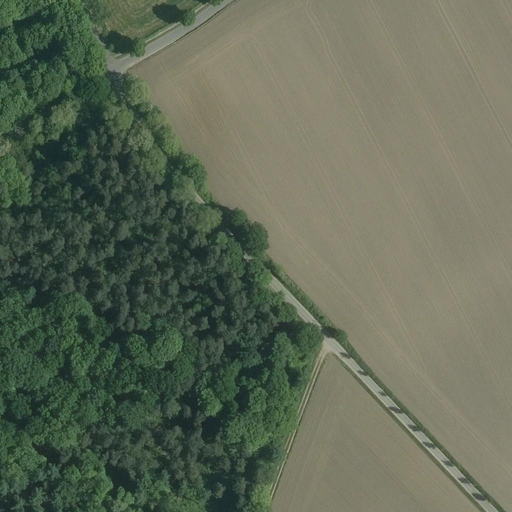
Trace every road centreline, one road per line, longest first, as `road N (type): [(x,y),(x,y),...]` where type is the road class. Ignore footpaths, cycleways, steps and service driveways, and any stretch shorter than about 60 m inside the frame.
road 1 (unclassified): [(493,511),(167,167),(126,101)]
road 2 (track): [(326,340),(264,511)]
road 3 (residential): [(226,0),(111,68)]
